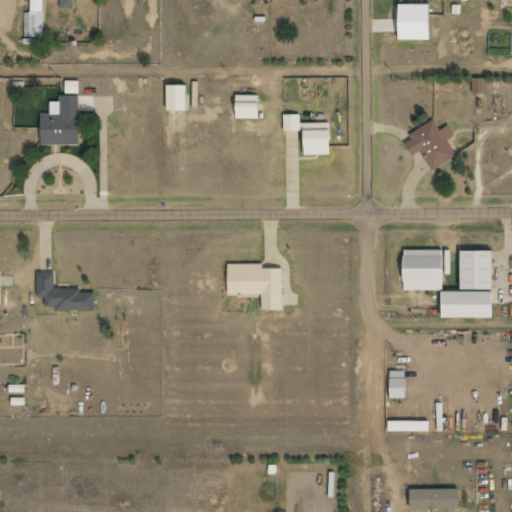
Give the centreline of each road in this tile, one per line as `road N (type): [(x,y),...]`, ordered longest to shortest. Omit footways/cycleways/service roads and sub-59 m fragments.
road 1 (residential): [(0,216),(511,215)]
road 2 (residential): [(369,215),(369,0)]
